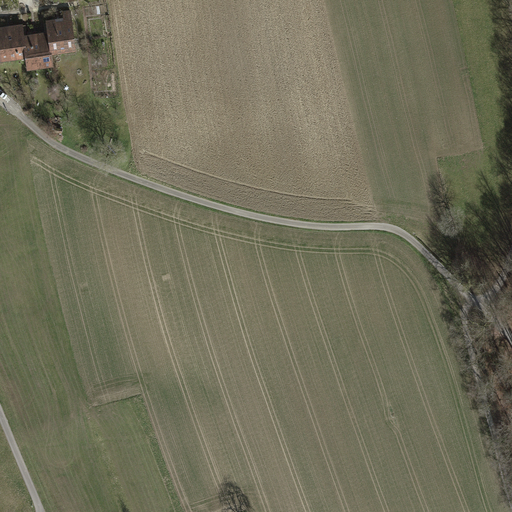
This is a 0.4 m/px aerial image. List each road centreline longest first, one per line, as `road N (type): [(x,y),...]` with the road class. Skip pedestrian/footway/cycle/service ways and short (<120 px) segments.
road 1 (residential): [(464,294),(413,239),(386,225),(304,225),(124,175),(52,143),(0,96)]
road 2 (track): [(511,336),(464,294),(463,320),(511,487)]
